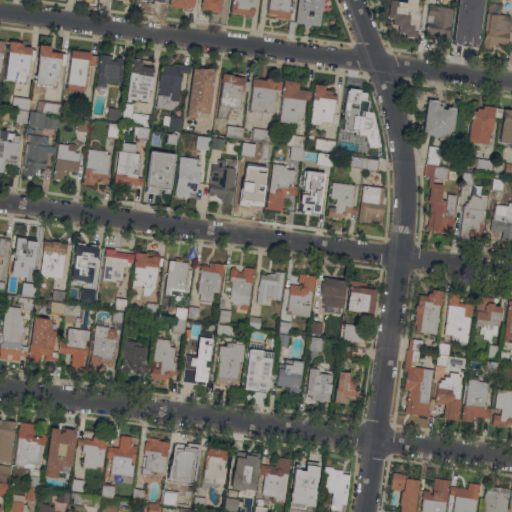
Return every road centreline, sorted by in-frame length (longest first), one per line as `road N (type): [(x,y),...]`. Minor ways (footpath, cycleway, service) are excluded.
road 1 (residential): [(354,0),(395,108),(408,187),(367,511)]
road 2 (residential): [(511,81),(0,11)]
road 3 (residential): [(511,271),(0,202)]
road 4 (residential): [(377,440),(0,389)]
road 5 (residential): [(511,458),(377,440)]
